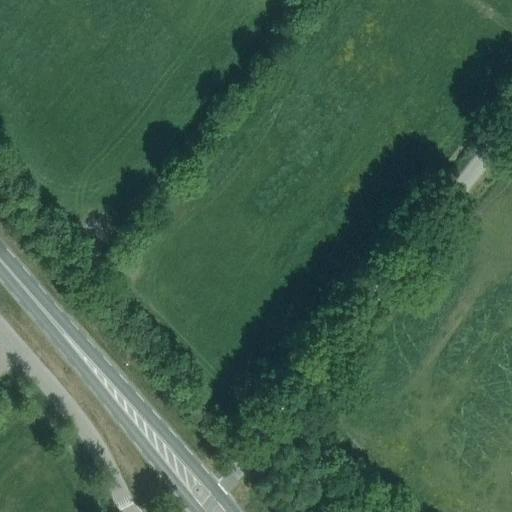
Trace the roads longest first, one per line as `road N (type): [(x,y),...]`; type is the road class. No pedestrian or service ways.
road 1 (unclassified): [(219,497),(511,126)]
road 2 (primary): [(219,497),(76,333),(54,322)]
road 3 (primary): [(54,322),(63,344),(198,511)]
road 4 (unclassified): [(126,511),(81,425),(0,331)]
